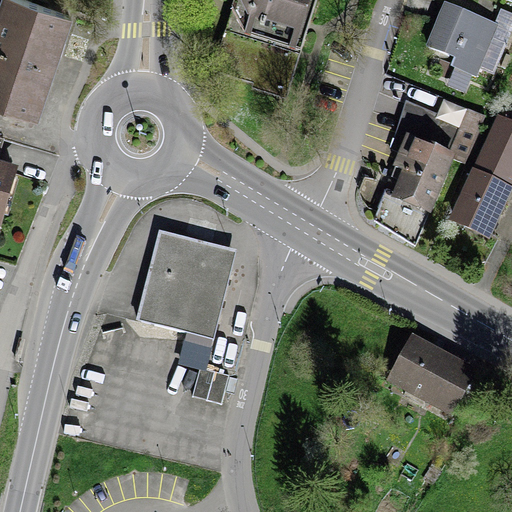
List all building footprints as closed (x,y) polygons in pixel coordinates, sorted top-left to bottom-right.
[(69,16),(22,0),(2,0),(0,8),(0,102),(36,115),(69,16)] [(245,0),(223,71),(258,82),(257,86),(281,94),(310,0),(245,0)] [(495,26),(445,6),(428,47),(456,58),(452,67),(475,77),(479,68),(493,74),(511,27),(511,16),(501,12),(495,26)] [(394,195),(386,191),(373,222),(416,248),(464,126),(406,103),(391,150),(401,154),(396,168),(404,171),(394,195)] [(511,119),(511,120),(505,118),(494,137),(480,130),(462,170),(477,177),(456,221),(484,234),(510,179),(511,180),(511,119)] [(0,169),(0,219),(13,174),(0,169)] [(235,253),(161,234),(149,279),(138,322),(212,341),(235,253)] [(471,375),(412,343),(393,378),(452,411),(471,375)] [(229,376),(200,368),(192,396),(221,404),(229,376)]
